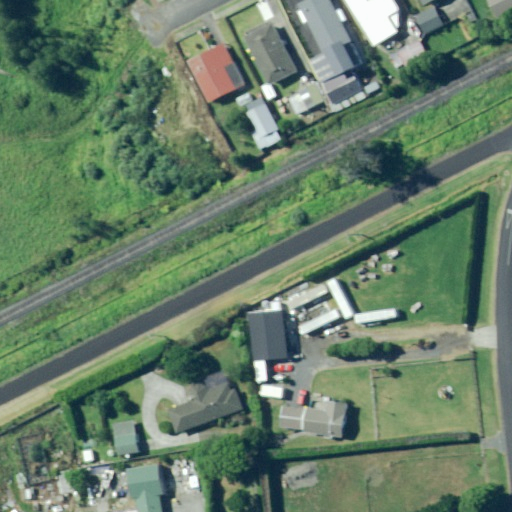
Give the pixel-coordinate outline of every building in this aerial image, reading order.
[(340,12),(338,9),(333,0),(311,0),(308,2),(303,5),(306,10),(301,13),(307,24),(311,22),(327,53),(313,60),(325,84),(321,86),(336,114),(368,97),(354,72),(361,68),(360,66),(364,64),(354,43),(356,42),(345,22),(348,20),(343,10),(340,12)] [(347,0),(361,21),(395,0),(372,0),(371,1),(370,0),(347,0)] [(396,0),(395,0),(361,21),(377,48),(380,46),(399,34),(402,33),(401,12),(403,10),(396,0)] [(511,0),(491,0),(493,2),(502,18),(511,12),(511,0)] [(427,35),(446,25),(436,6),(418,15),(417,16),(427,35)] [(473,13),(468,16),(472,22),(477,20),(473,13)] [(286,44),(275,23),(272,25),(270,21),(248,32),(250,36),(247,37),(252,47),(262,65),(266,73),(259,77),(263,85),(270,81),(273,86),(298,73),(300,72),(292,57),(286,44)] [(399,51),(408,70),(409,71),(431,59),(421,40),(420,40),(407,47),(399,51)] [(191,63),(212,104),(248,86),(227,44),(225,45),(217,49),(191,63)] [(309,110),(326,101),(317,82),(316,83),(300,91),(302,94),(309,110)] [(377,83),(367,88),(370,94),(380,88),(377,83)] [(242,107),(253,102),(249,93),(238,99),(242,107)] [(267,104),(256,110),(249,114),(258,130),(252,133),(261,150),(269,146),(269,147),(283,140),(278,132),(281,130),(267,104)] [(293,358),(288,311),(254,315),(259,361),(293,358)] [(238,388),(234,390),(227,371),(222,373),(207,379),(210,385),(203,382),(194,385),(191,392),(194,400),(174,408),(170,409),(179,433),(196,426),(246,408),(238,388)] [(346,436),(350,403),(331,400),(329,410),(311,407),(310,412),(308,431),(328,434),(327,436),(335,438),(335,435),(346,436)] [(307,409),(286,406),(285,406),(282,427),(305,430),(307,411),(307,409)] [(141,452),(139,441),(138,433),(117,436),(120,455),(141,452)] [(84,451),(86,461),(95,459),(93,449),(84,451)] [(50,471),(63,469),(62,461),(48,464),(50,471)] [(164,511),(162,494),(165,494),(161,464),(131,469),(131,470),(135,498),(139,498),(140,511),(164,511)] [(76,491),(72,469),(60,471),(64,493),(76,491)] [(39,483),(41,495),(49,494),(47,482),(39,483)]
